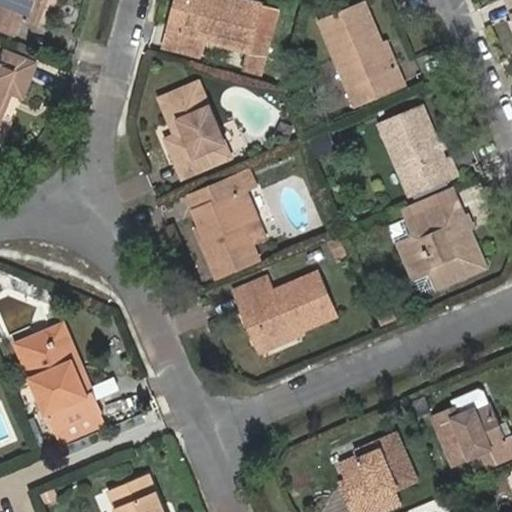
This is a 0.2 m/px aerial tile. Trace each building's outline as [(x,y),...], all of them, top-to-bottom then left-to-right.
[(31,22),(40,0),(0,0),(0,27),(16,33),(21,19),(31,22)] [(37,24),(46,0),(40,0),(31,22),(37,24)] [(188,0),(176,0),(164,46),(169,47),(174,31),(180,32),(188,0)] [(261,5),(238,0),(188,0),(180,32),(174,31),(169,47),(201,55),(205,41),(249,53),(245,66),(260,70),(269,39),(253,34),(261,5)] [(392,69),(381,43),(363,2),(321,21),(357,103),(404,82),(397,66),(392,69)] [(386,41),(381,43),(392,69),(397,66),(386,41)] [(0,106),(7,89),(12,91),(24,96),(37,63),(7,51),(0,66),(0,65),(0,121),(4,110),(0,107),(0,106)] [(161,99),(173,125),(178,123),(182,133),(177,135),(167,140),(184,177),(230,156),(198,82),(161,99)] [(0,107),(4,110),(12,91),(7,89),(0,106),(0,107)] [(438,152),(434,143),(420,110),(378,128),(408,197),(455,177),(448,162),(443,164),(438,152)] [(178,123),(173,125),(177,135),(182,133),(178,123)] [(306,142),(314,160),(332,152),(324,134),(306,142)] [(439,141),(434,143),(438,152),(444,149),(439,141)] [(248,171),(243,173),(249,188),(255,185),(248,171)] [(194,211),(202,229),(207,240),(202,242),(217,277),(258,259),(243,225),(257,219),(244,190),(249,188),(243,173),(215,186),(221,199),(198,209),(194,211)] [(192,196),(198,209),(221,199),(215,186),(192,196)] [(450,188),(419,201),(425,215),(455,202),(450,188)] [(419,201),(404,208),(410,221),(425,215),(419,201)] [(425,215),(410,221),(418,239),(409,243),(403,252),(411,269),(422,275),(431,271),(437,286),(483,267),(467,230),(462,232),(458,221),(462,219),(455,202),(425,215)] [(388,223),(394,239),(409,234),(403,218),(388,223)] [(467,230),(462,219),(458,221),(462,232),(467,230)] [(207,240),(202,229),(197,231),(202,242),(207,240)] [(403,249),(403,252),(409,243),(405,244),(401,246),(403,249)] [(418,276),(422,275),(411,269),(413,275),(414,278),(418,276)] [(234,292),(241,308),(249,305),(265,341),(298,327),(299,330),(334,316),(316,274),(272,292),(266,278),(234,292)] [(249,305),(241,308),(248,324),(260,352),(301,334),(299,330),(298,327),(265,341),(249,305)] [(16,349),(21,362),(60,346),(83,400),(90,397),(63,330),(16,349)] [(60,346),(21,362),(52,437),(99,418),(90,397),(83,400),(60,346)] [(454,465),(481,453),(488,468),(511,457),(511,440),(511,439),(504,442),(487,404),(458,416),(455,409),(433,418),(454,465)] [(344,467),(350,481),(360,505),(353,508),(354,511),(384,511),(400,505),(394,491),(418,481),(397,435),(357,452),(361,460),(344,467)] [(461,477),(483,468),(480,458),(457,467),(461,477)] [(109,495),(116,511),(164,511),(151,478),(109,495)] [(360,505),(350,481),(342,485),(353,508),(360,505)]
